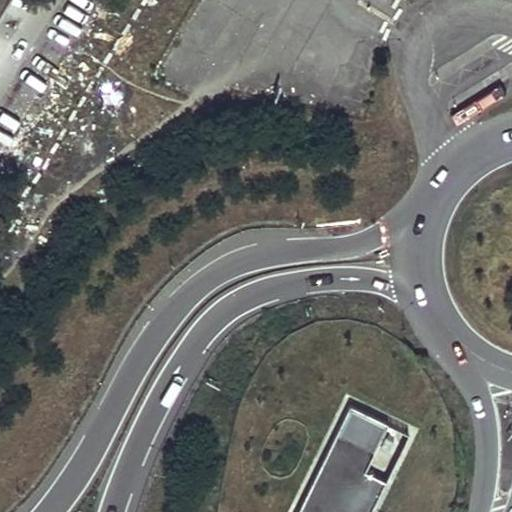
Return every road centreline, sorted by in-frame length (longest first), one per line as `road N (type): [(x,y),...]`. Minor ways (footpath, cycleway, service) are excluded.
road 1 (motorway): [(436,203),(346,247),(230,266),(203,282),(145,348),(49,511)]
road 2 (motorway): [(112,511),(161,395),(231,303),(298,280),(340,277),(390,283),(439,312)]
road 3 (secondary): [(467,348),(489,428),(484,511)]
